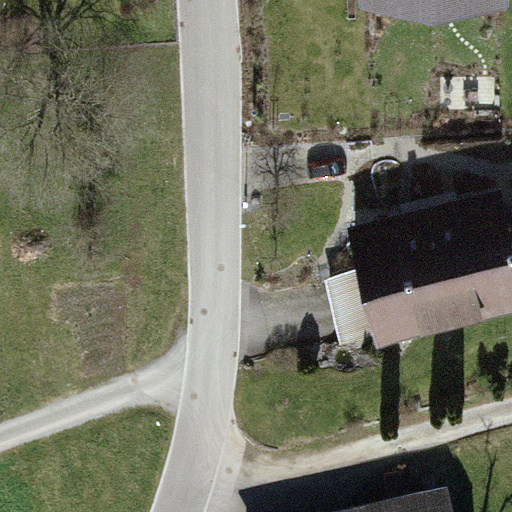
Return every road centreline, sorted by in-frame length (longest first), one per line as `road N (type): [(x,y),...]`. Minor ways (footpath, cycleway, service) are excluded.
road 1 (residential): [(214,0),(226,182),(202,494)]
road 2 (residential): [(202,494),(511,414)]
road 3 (track): [(0,453),(215,373)]
